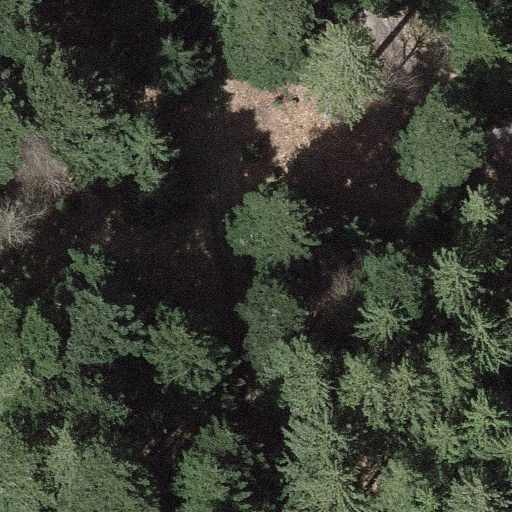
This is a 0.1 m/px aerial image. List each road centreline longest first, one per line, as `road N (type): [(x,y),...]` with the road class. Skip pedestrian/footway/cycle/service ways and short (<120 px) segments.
road 1 (track): [(270,511),(216,0)]
road 2 (track): [(366,0),(434,98),(482,128),(511,135)]
